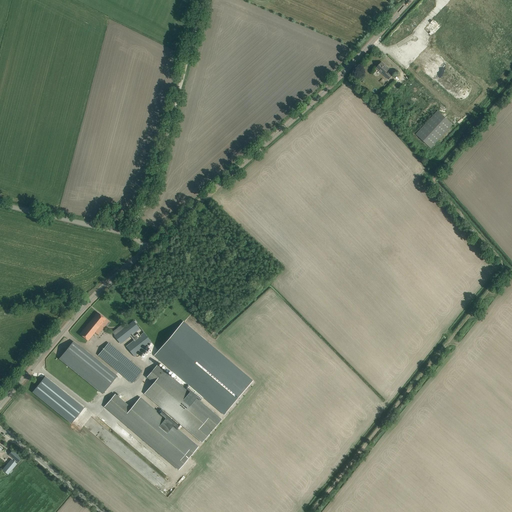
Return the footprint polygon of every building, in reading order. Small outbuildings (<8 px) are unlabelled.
[(511,62),(511,61),(511,0),(448,0),(447,2),(483,35),(481,37),(482,38),(483,37),(486,39),(487,38),(511,62)] [(459,110),(480,87),(443,53),(446,50),(473,74),(494,51),(472,31),(444,5),(423,28),(446,49),(443,52),(431,41),(409,65),(459,110)] [(376,68),(388,79),(392,75),(387,71),(389,69),(382,62),(376,68)] [(402,73),(400,75),(407,81),(410,78),(405,74),(404,75),(402,73)] [(397,92),(406,81),(401,77),(392,87),(397,92)] [(375,102),(373,104),(379,111),(383,108),(381,105),(379,106),(375,102)] [(416,134),(430,148),(453,124),(438,111),(416,134)] [(100,326),(105,319),(98,313),(80,335),(87,341),(95,332),(98,335),(103,328),(100,326)] [(122,325),(112,332),(121,344),(140,329),(134,321),(124,328),(122,325)] [(155,356),(224,415),(253,381),(184,322),(155,356)] [(151,343),(144,333),(126,346),(134,356),(151,343)] [(117,376),(73,341),(60,358),(103,393),(117,376)] [(123,355),(109,343),(98,356),(131,383),(142,371),(123,355)] [(221,418),(216,415),(157,364),(147,377),(154,383),(144,393),(202,443),(222,419),(221,418)] [(45,376),(32,392),(71,423),(84,408),(45,376)] [(199,447),(173,425),(163,417),(140,397),(131,408),(115,394),(104,407),(179,470),(199,447)] [(12,458),(18,463),(22,458),(16,453),(12,458)] [(11,459),(2,470),(8,474),(17,464),(11,459)] [(183,467),(187,471),(194,464),(190,460),(183,467)]
